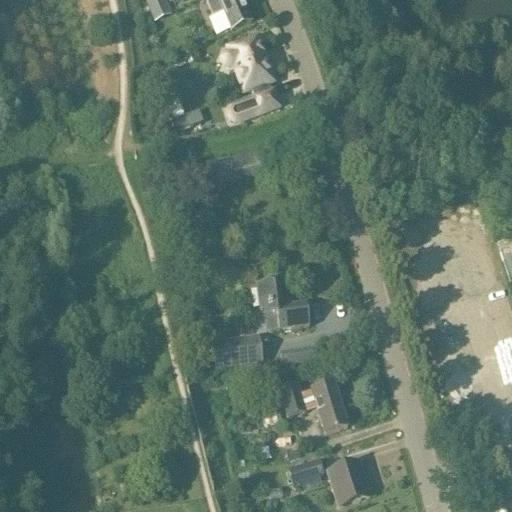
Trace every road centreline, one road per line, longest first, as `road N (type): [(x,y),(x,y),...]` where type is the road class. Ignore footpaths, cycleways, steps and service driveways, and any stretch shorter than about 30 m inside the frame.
road 1 (unclassified): [(436,511),(326,127),(281,0)]
road 2 (track): [(326,127),(426,106),(511,154)]
